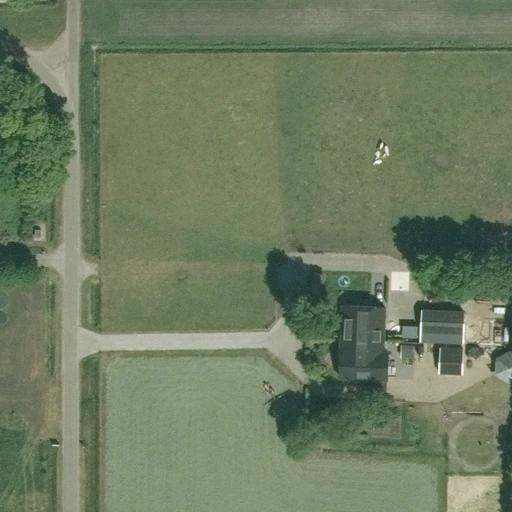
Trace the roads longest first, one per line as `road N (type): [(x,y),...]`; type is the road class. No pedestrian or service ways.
road 1 (unclassified): [(70,511),(72,134),(62,101)]
road 2 (unknown): [(71,341),(298,338)]
